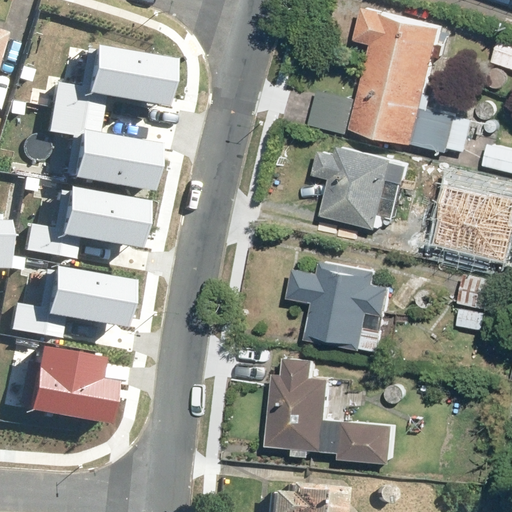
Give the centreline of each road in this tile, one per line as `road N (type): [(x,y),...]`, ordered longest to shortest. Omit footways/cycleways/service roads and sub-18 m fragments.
road 1 (residential): [(169,503),(202,230),(260,19)]
road 2 (residential): [(169,503),(0,493)]
